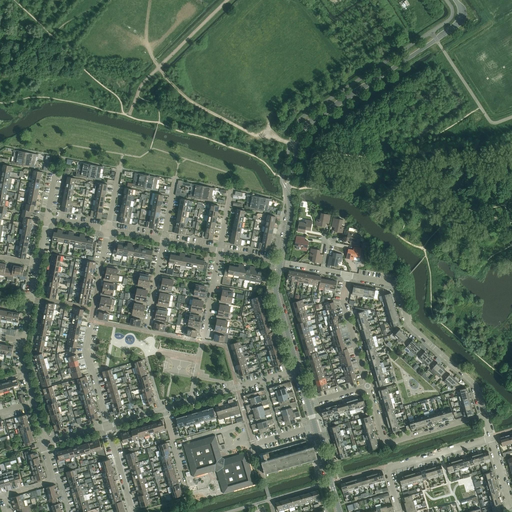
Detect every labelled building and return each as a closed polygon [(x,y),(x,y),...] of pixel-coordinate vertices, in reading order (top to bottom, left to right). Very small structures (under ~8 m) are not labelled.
[(15,153),(14,157),(25,159),(26,152),(14,150),(13,152),(15,153)] [(26,152),(25,159),(35,161),(36,157),(38,157),(38,155),(26,152)] [(25,159),(14,157),(13,161),(12,161),(11,163),(23,166),(25,159)] [(25,159),(23,166),(36,168),(36,166),(34,165),(35,161),(25,159)] [(80,165),(79,169),(90,171),(91,165),(79,162),(78,165),(80,165)] [(91,165),(90,171),(100,173),(101,169),(103,169),(103,167),(91,165)] [(90,171),(79,169),(78,174),(77,173),(76,176),(88,178),(90,171)] [(90,171),(88,178),(101,180),(101,178),(99,178),(100,173),(90,171)] [(136,176),(136,180),(146,182),(147,175),(135,173),(135,175),(136,176)] [(147,175),(146,182),(156,184),(157,180),(159,180),(159,178),(147,175)] [(134,180),(133,184),(133,186),(145,189),(146,182),(136,180),(134,180)] [(146,182),(145,189),(157,191),(157,189),(156,188),(156,184),(146,182)] [(192,187),(191,191),(202,193),(203,186),(183,182),(183,185),(192,187)] [(108,185),(96,183),(95,188),(106,191),(108,185)] [(215,188),(203,186),(202,193),(212,195),(214,195),(215,188)] [(202,193),(191,191),(190,195),(189,195),(188,197),(200,199),(202,193)] [(202,193),(200,199),(213,202),(213,199),(211,199),(212,195),(202,193)] [(259,197),(247,194),(247,197),(248,197),(247,201),(258,203),(259,197)] [(259,197),(258,203),(268,205),(269,201),(271,201),(271,199),(259,197)] [(258,203),(247,201),(247,206),(245,205),(244,208),(257,210),(258,203)] [(258,203),(257,210),(269,212),(269,211),(269,210),(268,210),(268,205),(258,203)] [(23,210),(23,212),(31,214),(31,211),(33,212),(35,206),(28,204),(27,204),(25,210),(23,210)] [(94,211),(91,211),(90,217),(101,219),(102,213),(94,211)] [(316,219),(315,225),(325,227),(326,222),(329,222),(330,215),(321,213),(320,220),(316,219)] [(30,216),(22,214),(22,217),(24,218),(23,224),(24,224),(31,225),(32,219),(30,219),(30,216)] [(333,218),(332,226),(335,226),(334,231),(344,233),(345,227),(341,227),(343,220),(333,218)] [(299,222),(297,232),(304,233),(304,230),(310,231),(312,221),(305,220),(305,223),(299,222)] [(150,222),(147,221),(146,227),(157,229),(158,224),(150,222)] [(348,231),(347,240),(352,241),(351,244),(359,246),(360,236),(354,235),(354,232),(348,231)] [(205,233),(205,232),(203,232),(202,238),(212,240),(214,234),(205,233)] [(296,236),(295,246),(301,247),(301,250),(307,251),(308,242),(303,241),(304,237),(296,236)] [(88,239),(86,247),(92,248),(92,250),(95,251),(97,243),(93,242),(94,240),(88,239)] [(260,243),(258,249),(269,251),(270,245),(262,243),(260,243)] [(122,256),(123,254),(124,246),(118,245),(118,247),(115,246),(113,254),(122,256)] [(348,249),(346,259),(353,260),(354,257),(360,258),(361,248),(355,247),(354,250),(348,249)] [(311,249),(310,254),(313,255),(312,262),(321,264),(323,256),(319,255),(320,250),(311,249)] [(329,257),(328,265),(337,267),(338,260),(342,260),(343,255),(333,253),(332,258),(329,257)] [(205,261),(199,260),(197,268),(197,269),(203,273),(203,271),(206,272),(208,264),(204,263),(205,261)] [(1,263),(0,268),(0,275),(2,276),(8,277),(9,269),(6,268),(6,264),(1,263)] [(8,277),(7,280),(13,281),(13,278),(16,278),(17,276),(19,267),(13,266),(13,270),(9,269),(8,277)] [(108,269),(107,274),(117,275),(118,270),(113,269),(113,267),(106,266),(106,269),(108,269)] [(228,274),(234,275),(235,267),(229,266),(229,268),(226,267),(224,276),(227,276),(228,274)] [(19,267),(17,276),(20,277),(20,279),(26,280),(27,272),(23,272),(24,268),(19,267)] [(138,274),(136,279),(139,280),(149,281),(150,277),(152,277),(153,274),(146,273),(145,275),(140,274),(138,274)] [(106,278),(104,277),(103,280),(114,283),(115,281),(116,281),(117,275),(107,274),(106,278)] [(164,280),(163,284),(172,286),(173,280),(168,279),(169,278),(162,276),(161,279),(164,280)] [(136,279),(135,285),(143,286),(143,288),(150,289),(150,286),(148,286),(149,281),(139,280),(136,279)] [(114,283),(103,280),(103,283),(105,284),(104,288),(114,290),(117,291),(118,284),(115,284),(115,285),(114,284),(114,283)] [(162,289),(160,288),(159,291),(168,293),(169,291),(171,292),(172,291),(173,291),(174,287),(172,287),(172,286),(163,284),(162,289)] [(196,285),(195,290),(204,292),(205,288),(208,288),(208,285),(201,284),(201,286),(196,285)] [(103,293),(101,292),(100,295),(112,297),(112,296),(113,296),(114,290),(104,288),(103,293)] [(137,289),(136,294),(146,296),(147,292),(149,292),(150,289),(143,288),(142,290),(137,289)] [(223,291),(223,296),(232,297),(233,292),(228,291),(228,289),(222,288),(221,291),(223,291)] [(204,292),(195,290),(194,296),(199,297),(199,299),(205,300),(206,297),(204,297),(204,292)] [(382,296),(383,301),(392,298),(391,293),(387,294),(386,290),(383,290),(382,296)] [(168,293),(159,291),(158,294),(161,294),(160,299),(172,301),(173,296),(168,295),(168,293)] [(134,294),(133,299),(135,300),(136,300),(136,302),(140,303),(147,304),(147,301),(145,301),(146,296),(136,294),(134,294)] [(112,297),(100,295),(100,298),(102,299),(101,303),(111,305),(112,299),(112,297)] [(219,300),(219,303),(226,304),(226,302),(231,303),(232,297),(223,296),(222,300),(219,300)] [(251,301),(252,304),(261,302),(260,296),(251,299),(249,300),(249,302),(251,301)] [(159,303),(157,303),(156,306),(167,308),(168,306),(171,307),(172,301),(160,299),(159,303)] [(193,299),(192,305),(202,307),(202,302),(205,303),(205,300),(199,299),(198,300),(193,299)] [(293,302),(295,308),(304,305),(304,306),(306,306),(305,304),(303,304),(302,300),(293,302)] [(132,303),(131,309),(133,309),(143,311),(144,306),(146,307),(147,304),(140,303),(136,302),(135,304),(134,304),(132,303)] [(333,302),(324,305),(325,307),(326,310),(335,307),(333,302)] [(98,307),(98,310),(105,311),(105,309),(110,310),(111,305),(101,303),(101,307),(98,307)] [(226,304),(219,303),(218,305),(221,306),(220,310),(229,312),(231,307),(225,306),(226,304)] [(192,305),(191,312),(203,315),(203,312),(201,311),(202,307),(192,305)] [(167,308),(156,306),(156,309),(158,309),(157,314),(167,315),(168,310),(167,310),(167,308)] [(355,313),(357,319),(366,316),(365,311),(366,311),(366,309),(355,307),(357,313),(355,313)] [(133,309),(132,315),(133,315),(133,317),(137,317),(144,319),(145,316),(142,315),(143,311),(133,309)] [(105,311),(98,310),(97,313),(99,313),(99,318),(108,320),(109,314),(104,313),(105,311)] [(219,315),(217,314),(216,317),(227,319),(228,318),(229,312),(220,310),(219,315)] [(14,312),(12,322),(12,324),(17,326),(20,314),(14,312)] [(191,312),(189,320),(199,322),(200,317),(202,318),(203,315),(191,312)] [(154,318),(153,321),(160,322),(161,320),(164,321),(164,322),(168,323),(170,316),(167,315),(157,314),(156,318),(154,318)] [(129,318),(128,324),(140,326),(141,321),(144,322),(144,319),(137,317),(133,317),(132,318),(129,318)] [(227,319),(216,317),(215,320),(218,321),(217,325),(227,327),(228,321),(227,321),(227,319)] [(399,319),(389,322),(391,327),(400,325),(399,319)] [(189,320),(188,325),(189,325),(189,327),(200,329),(200,326),(198,326),(199,322),(189,320)] [(160,322),(153,321),(153,323),(155,324),(154,329),(164,330),(165,325),(160,324),(160,322)] [(214,329),(213,332),(224,334),(225,332),(228,333),(229,332),(230,328),(227,327),(217,325),(216,329),(214,329)] [(188,329),(187,329),(186,335),(196,336),(197,332),(199,332),(200,329),(189,327),(188,329)] [(258,330),(258,332),(260,331),(261,336),(263,335),(271,333),(269,328),(260,330),(260,329),(258,330)] [(391,334),(398,340),(404,333),(400,329),(399,330),(397,328),(391,334)] [(224,334),(213,332),(213,335),(215,335),(214,340),(227,342),(228,335),(224,334)] [(263,335),(265,339),(265,340),(274,338),(272,332),(271,333),(263,335)] [(404,333),(398,340),(404,345),(409,339),(407,338),(408,336),(404,333)] [(409,339),(404,345),(406,347),(404,349),(408,353),(410,351),(417,344),(412,340),(411,341),(409,339)] [(231,344),(232,350),(242,347),(242,348),(244,347),(243,345),(241,346),(240,342),(231,344)] [(334,346),(332,346),(333,349),(335,348),(336,352),(338,352),(345,349),(344,344),(335,347),(334,346)] [(417,344),(410,351),(416,357),(422,351),(420,349),(421,348),(417,344)] [(314,347),(305,350),(306,356),(308,355),(315,353),(315,352),(314,348),(314,347)] [(345,349),(338,352),(339,356),(340,357),(349,354),(347,349),(345,349)] [(422,351),(416,357),(423,362),(429,355),(425,351),(424,352),(422,351)] [(308,355),(310,360),(319,357),(319,358),(321,358),(321,356),(319,356),(317,352),(315,352),(315,353),(308,355)] [(33,356),(35,361),(44,359),(42,353),(33,356)] [(268,362),(267,362),(280,358),(279,353),(269,356),(267,356),(268,362)] [(429,355),(423,362),(429,368),(434,362),(432,360),(433,359),(429,355)] [(280,358),(267,362),(267,363),(271,362),(272,366),(282,364),(280,358)] [(134,362),(135,368),(145,365),(143,360),(134,362)] [(429,368),(427,370),(433,375),(435,374),(441,366),(437,363),(436,364),(434,362),(429,368)] [(70,368),(68,369),(69,374),(72,373),(81,371),(79,365),(70,368)] [(441,366),(435,374),(441,379),(447,373),(445,371),(446,370),(441,366)] [(248,368),(238,370),(240,376),(249,373),(248,369),(248,368)] [(102,372),(104,377),(113,374),(111,369),(102,372)] [(447,373),(441,379),(447,385),(454,378),(450,374),(449,375),(447,373)] [(345,376),(343,377),(344,379),(346,379),(347,383),(356,380),(355,375),(346,378),(345,376)] [(77,379),(79,384),(88,382),(86,376),(77,379)] [(454,378),(447,385),(454,391),(459,385),(457,383),(458,382),(454,378)] [(384,379),(375,381),(377,387),(386,384),(384,379)] [(290,382),(279,385),(282,395),(287,393),(286,389),(292,387),(290,382)] [(326,383),(317,386),(319,391),(328,389),(328,388),(330,388),(329,386),(327,386),(326,383)] [(276,392),(277,396),(282,395),(279,385),(269,388),(270,393),(276,392)] [(43,389),(45,394),(54,392),(52,386),(43,389)] [(378,391),(380,396),(389,394),(387,388),(378,391)] [(457,391),(458,396),(468,393),(466,388),(457,391)] [(264,389),(253,393),(256,403),(261,401),(260,396),(266,395),(264,389)] [(287,393),(282,395),(285,405),(290,403),(289,399),(294,397),(293,392),(287,393)] [(250,399),(251,404),(256,403),(253,393),(243,396),(244,401),(250,399)] [(277,396),(271,398),(273,403),(279,401),(280,406),(285,405),(282,395),(277,396)] [(154,396),(144,399),(146,404),(155,402),(154,396)] [(363,397),(357,399),(360,408),(365,406),(363,397)] [(233,399),(230,400),(235,415),(240,414),(237,401),(234,402),(233,399)] [(261,401),(256,403),(259,412),(264,411),(263,406),(269,404),(267,399),(261,401)] [(229,404),(226,404),(230,417),(235,415),(230,400),(228,400),(229,404)] [(290,403),(285,405),(288,415),(293,413),(292,408),(297,407),(296,401),(295,402),(292,402),(290,403)] [(222,402),(220,403),(224,418),(230,417),(226,404),(223,405),(222,402)] [(224,418),(220,403),(218,403),(219,407),(216,408),(219,420),(224,418)] [(251,404),(245,405),(247,411),(253,409),(254,414),(259,412),(256,403),(251,404)] [(280,406),(274,408),(276,413),(278,412),(278,414),(282,413),(283,416),(288,415),(285,405),(280,406)] [(122,406),(113,408),(114,414),(124,411),(122,406)] [(213,408),(207,409),(211,420),(216,419),(213,408)] [(329,417),(326,408),(321,409),(323,419),(329,417)] [(207,409),(202,411),(205,422),(211,420),(207,409)] [(264,411),(259,412),(262,422),(267,421),(267,420),(266,416),(271,414),(270,409),(264,411)] [(451,409),(445,410),(448,419),(453,418),(451,409)] [(472,409),(463,412),(465,417),(474,414),(472,409)] [(202,411),(197,412),(200,423),(201,423),(200,421),(205,420),(205,422),(202,411)] [(293,413),(288,415),(291,425),(296,423),(294,418),(300,416),(299,411),(293,413)] [(197,412),(192,414),(195,425),(200,423),(197,412)] [(254,414),(248,415),(250,420),(256,419),(257,423),(257,424),(262,422),(259,412),(254,414)] [(97,413),(88,415),(89,421),(99,418),(97,413)] [(192,414),(187,415),(189,425),(194,423),(195,425),(192,414)] [(283,416),(277,417),(279,423),(284,421),(286,426),(291,425),(288,415),(283,416)] [(361,419),(362,424),(371,421),(370,416),(361,419)] [(182,417),(176,418),(179,428),(184,426),(182,417)] [(267,421),(262,422),(265,432),(270,431),(268,426),(274,424),(273,419),(267,420),(267,421)] [(417,428),(414,419),(409,421),(411,430),(417,428)] [(16,423),(17,429),(29,425),(28,420),(19,423),(16,423)] [(163,421),(157,423),(160,432),(167,430),(166,426),(164,426),(163,421)] [(257,424),(257,423),(251,425),(253,430),(258,429),(260,434),(265,432),(262,422),(257,424)] [(54,425),(55,431),(64,428),(63,423),(54,425)] [(29,425),(17,429),(19,434),(22,433),(31,430),(29,425)] [(329,428),(331,433),(340,431),(338,425),(329,428)] [(398,425),(389,427),(390,433),(399,430),(398,425)] [(126,432),(129,441),(130,444),(135,443),(134,440),(131,431),(126,432)] [(129,441),(126,432),(121,434),(122,439),(120,439),(122,443),(129,441)] [(193,477),(208,473),(207,470),(209,469),(210,471),(217,469),(216,467),(221,465),(221,463),(223,458),(222,458),(220,458),(218,453),(220,452),(215,435),(184,445),(193,477)] [(32,436),(23,438),(25,443),(23,444),(24,447),(32,445),(31,442),(34,441),(32,436)] [(99,440),(94,442),(96,451),(103,449),(102,445),(101,445),(99,440)] [(314,447),(308,449),(306,441),(272,451),(259,455),(260,459),(261,459),(262,463),(261,463),(265,474),(317,458),(314,447)] [(377,442),(368,445),(370,450),(379,448),(377,442)] [(158,445),(159,451),(169,448),(167,443),(158,445)] [(27,461),(29,460),(39,457),(37,452),(31,454),(31,451),(25,453),(27,461)] [(65,460),(63,451),(57,452),(59,457),(57,458),(58,462),(65,460)] [(346,451),(337,454),(338,460),(347,457),(346,451)] [(488,451),(482,453),(485,462),(491,461),(488,451)] [(217,469),(219,477),(221,476),(222,478),(219,479),(223,494),(256,484),(246,453),(229,457),(230,459),(225,461),(224,459),(223,458),(221,463),(221,465),(216,467),(217,469)] [(101,462),(102,467),(111,465),(110,459),(101,462)] [(462,459),(456,461),(459,470),(461,469),(461,470),(463,471),(465,471),(462,459)] [(454,471),(451,462),(446,464),(448,473),(454,471)] [(441,465),(436,467),(438,476),(444,474),(441,465)] [(13,471),(7,472),(11,484),(15,483),(15,482),(16,482),(13,474),(13,471)] [(420,471),(415,473),(417,482),(418,484),(423,483),(423,480),(420,471)] [(7,472),(2,474),(5,485),(4,485),(5,486),(5,488),(7,487),(7,486),(11,484),(7,472)] [(19,472),(13,474),(16,482),(15,482),(15,483),(16,485),(18,484),(17,483),(21,481),(19,472)] [(382,472),(377,473),(380,482),(385,481),(382,472)] [(483,474),(484,480),(493,477),(492,472),(483,474)] [(43,473),(34,476),(31,476),(33,482),(35,481),(36,483),(40,482),(40,480),(45,478),(43,473)] [(407,485),(404,476),(399,477),(402,487),(407,485)] [(349,491),(346,482),(340,484),(343,493),(349,491)] [(70,489),(71,489),(72,493),(85,489),(83,484),(80,485),(72,487),(72,486),(71,487),(69,487),(70,489)] [(170,487),(168,488),(169,493),(172,492),(181,490),(179,484),(170,487)] [(46,487),(48,494),(57,491),(56,485),(46,487)] [(85,489),(72,493),(74,497),(75,497),(75,498),(86,495),(85,489)] [(181,490),(172,492),(173,498),(176,497),(177,497),(178,497),(179,496),(182,495),(181,490)] [(318,490),(312,492),(315,501),(320,499),(318,490)] [(57,491),(48,494),(50,499),(48,500),(49,503),(56,501),(55,498),(59,497),(57,491)] [(11,498),(13,504),(22,501),(20,495),(11,498)] [(73,500),(74,499),(76,503),(88,500),(86,495),(75,498),(75,497),(74,497),(72,498),(73,500)] [(402,498),(404,503),(413,500),(412,495),(402,498)] [(138,503),(140,503),(141,507),(145,506),(146,506),(147,506),(148,505),(151,504),(149,499),(141,501),(140,500),(139,501),(138,501),(138,503)] [(88,500),(76,503),(77,508),(78,507),(78,508),(89,505),(88,500)] [(22,501),(13,504),(15,510),(18,509),(19,511),(29,509),(28,506),(26,506),(24,501),(22,501)] [(56,501),(49,503),(50,506),(52,506),(53,511),(63,509),(61,503),(57,504),(56,501)] [(284,510),(281,501),(276,503),(278,511),(284,510)]
